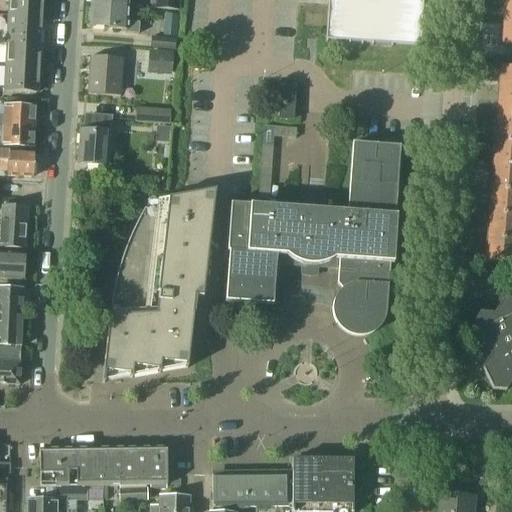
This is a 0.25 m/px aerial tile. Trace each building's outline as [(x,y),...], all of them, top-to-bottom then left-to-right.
[(8,0),(7,17),(40,19),(41,2),(40,2),(40,0),(8,0)] [(91,0),(91,8),(128,11),(128,0),(91,0)] [(153,0),(153,10),(179,12),(179,0),(153,0)] [(328,0),(325,41),(420,48),(423,1),(420,1),(420,0),(328,0)] [(511,0),(504,0),(503,22),(511,22),(511,0)] [(91,8),(90,26),(112,28),(112,31),(126,32),(125,34),(139,35),(139,24),(127,23),(127,22),(128,11),(91,8)] [(162,37),(177,38),(179,16),(164,16),(162,37)] [(7,17),(6,42),(38,44),(38,31),(40,31),(40,19),(7,17)] [(511,22),(503,22),(501,46),(511,47),(511,22)] [(151,38),(149,50),(174,51),(175,40),(151,38)] [(6,42),(5,67),(38,69),(38,57),(37,57),(38,44),(6,42)] [(171,56),(150,54),(149,72),(170,74),(171,56)] [(90,57),(87,95),(120,98),(122,60),(90,57)] [(38,69),(5,67),(3,93),(35,95),(36,86),(37,86),(38,69)] [(511,68),(499,68),(498,92),(511,93),(511,68)] [(282,87),(280,120),(292,121),(294,88),(282,87)] [(511,93),(498,92),(496,117),(511,118),(511,93)] [(0,116),(0,126),(33,128),(34,108),(4,107),(3,116),(0,116)] [(136,110),(135,122),(169,124),(170,112),(136,110)] [(81,131),(79,148),(84,148),(83,164),(106,166),(110,118),(86,116),(85,131),(81,131)] [(511,118),(496,117),(494,141),(511,142),(511,118)] [(0,137),(2,137),(2,146),(32,148),(33,128),(0,126),(0,137)] [(511,142),(494,141),(492,166),(511,167),(511,142)] [(273,306),(276,267),(298,268),(301,269),(301,273),(318,274),(318,269),(338,270),(337,284),(342,290),(340,292),(338,295),(335,301),(334,302),(333,304),(333,306),(333,308),(333,310),(333,312),(333,314),(333,316),(334,318),(335,320),(335,322),(336,324),(338,325),(339,327),(341,329),(343,331),(346,332),(348,334),(351,335),(354,336),(357,337),(359,337),(362,337),(365,337),(367,336),(369,336),(372,335),(374,333),(376,332),(378,331),(380,329),(381,327),(383,325),(384,323),(385,321),(386,318),(386,316),(387,314),(387,311),(390,265),(394,265),(397,217),(393,217),(394,209),(396,209),(400,148),(352,145),(347,214),(318,211),(318,207),(310,206),(310,211),(303,210),(230,205),(227,253),(231,253),(230,261),(228,261),(225,303),(273,306)] [(31,154),(0,152),(0,169),(6,170),(6,178),(30,179),(31,154)] [(511,167),(492,166),(490,190),(511,192),(511,167)] [(511,192),(490,190),(488,215),(511,216),(511,192)] [(102,379),(101,384),(104,384),(104,382),(129,378),(129,379),(131,379),(132,377),(157,373),(157,374),(160,374),(160,373),(185,368),(184,369),(187,369),(189,349),(192,321),(193,319),(195,299),(195,298),(207,194),(208,192),(201,193),(182,197),(179,197),(156,201),(157,204),(156,211),(147,210),(145,209),(139,220),(133,231),(128,242),(124,253),(120,265),(116,277),(115,281),(113,289),(110,308),(102,379)] [(1,219),(0,248),(25,249),(27,208),(2,207),(1,219)] [(511,216),(488,215),(487,239),(511,241),(511,216)] [(511,241),(487,239),(485,264),(511,266),(511,241)] [(0,278),(23,280),(24,255),(0,253),(0,278)] [(0,315),(21,317),(22,290),(0,288),(0,315)] [(511,300),(503,300),(495,313),(490,315),(479,314),(473,324),(490,357),(489,357),(482,369),(492,391),(506,392),(511,382),(511,300)] [(0,346),(20,348),(21,317),(0,315),(0,346)] [(0,385),(18,386),(20,349),(20,348),(0,346),(0,385)] [(39,450),(39,488),(166,487),(166,449),(39,450)] [(291,478),(290,510),(290,511),(351,511),(352,461),(339,461),(292,461),(291,461),(291,478)] [(212,478),(211,510),(216,510),(290,510),(291,478),(212,478)] [(27,511),(65,511),(66,503),(87,503),(87,490),(53,490),(53,502),(27,502),(27,511)] [(146,490),(118,490),(118,503),(146,502),(146,490)] [(441,495),(438,511),(468,511),(470,498),(441,495)] [(187,511),(187,499),(158,499),(157,508),(150,507),(150,511),(187,511)]
